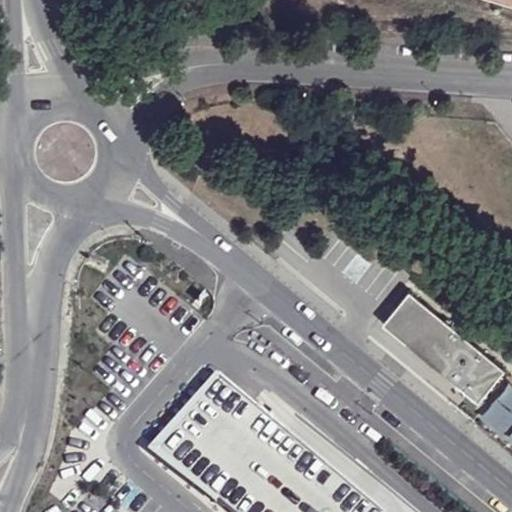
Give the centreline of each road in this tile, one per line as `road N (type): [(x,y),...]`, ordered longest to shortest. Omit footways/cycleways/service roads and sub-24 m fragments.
road 1 (unclassified): [(511,489),(224,253),(112,147)]
road 2 (residential): [(223,62),(511,81)]
road 3 (tertiary): [(11,168),(17,299),(27,337)]
road 4 (tertiary): [(27,337),(78,198)]
road 5 (residential): [(223,62),(134,74),(83,102)]
road 6 (residential): [(108,127),(223,62)]
